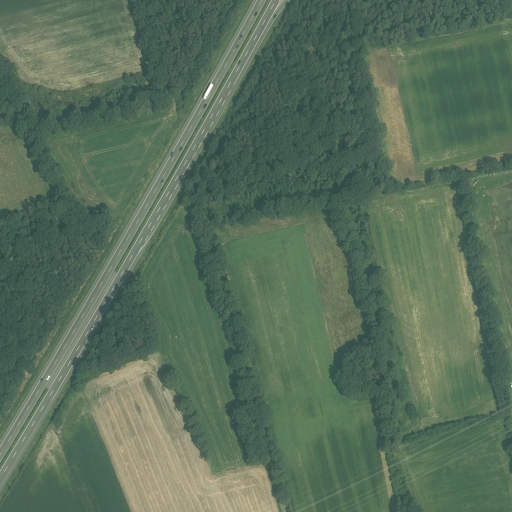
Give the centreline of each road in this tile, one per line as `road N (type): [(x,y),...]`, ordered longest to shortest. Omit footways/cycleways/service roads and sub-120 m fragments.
road 1 (motorway): [(261,0),(0,446)]
road 2 (motorway): [(0,479),(236,77)]
road 3 (track): [(283,511),(199,209),(211,195)]
